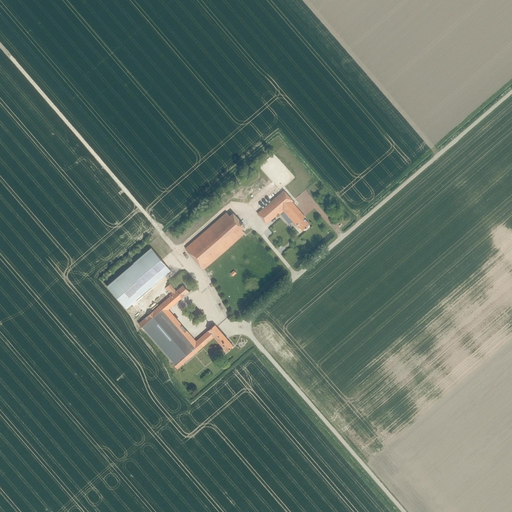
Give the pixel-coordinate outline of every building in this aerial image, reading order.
[(293,201),(284,191),(258,213),(267,224),(277,215),(279,216),(285,212),(287,214),(289,216),(298,227),(299,226),(303,231),(310,225),(304,218),(305,217),(292,202),(293,201)] [(231,217),(227,212),(186,248),(204,269),(245,233),(241,228),(244,226),(234,214),(231,217)] [(124,217),(78,256),(99,281),(145,241),(124,217)] [(151,248),(107,286),(126,309),(171,271),(151,248)] [(176,291),(170,284),(165,288),(168,291),(170,290),(172,293),(169,295),(170,297),(139,324),(145,330),(173,361),(172,362),(178,369),(215,337),(223,347),(216,353),(219,356),(226,350),(227,352),(234,346),(215,325),(209,331),(208,330),(194,343),(166,312),(189,292),(183,285),(176,291)]
